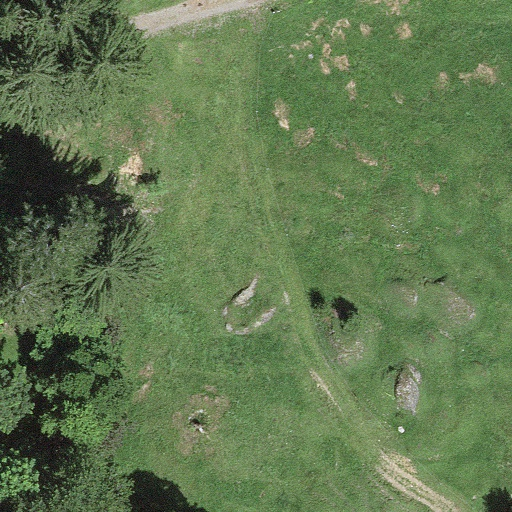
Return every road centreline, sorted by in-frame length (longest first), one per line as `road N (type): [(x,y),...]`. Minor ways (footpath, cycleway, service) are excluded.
road 1 (track): [(240,0),(236,168),(318,365),(368,457),(441,511)]
road 2 (track): [(0,56),(73,53),(231,0)]
